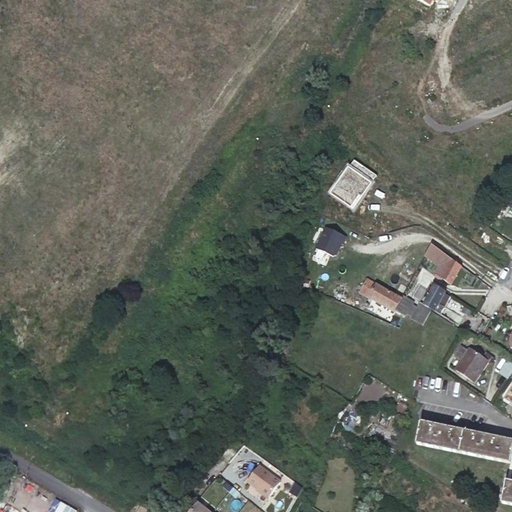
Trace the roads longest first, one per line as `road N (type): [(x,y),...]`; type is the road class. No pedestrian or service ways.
road 1 (residential): [(462,0),(430,61),(419,110),(449,129),(511,105)]
road 2 (residential): [(105,511),(0,450)]
